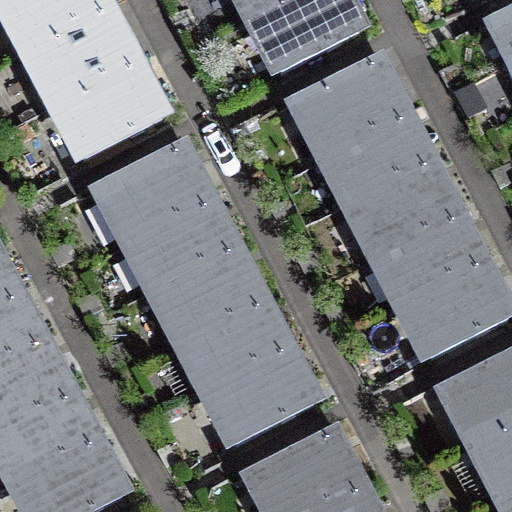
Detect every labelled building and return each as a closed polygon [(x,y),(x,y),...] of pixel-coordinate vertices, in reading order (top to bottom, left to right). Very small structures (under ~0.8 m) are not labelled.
[(0,0),(0,3),(26,54),(103,12),(97,0),(0,0)] [(240,0),(251,21),(290,0),(240,0)] [(339,0),(290,0),(251,21),(280,76),(358,36),(339,0)] [(55,108),(132,67),(103,12),(26,54),(55,108)] [(511,58),(511,16),(495,25),(511,58)] [(325,161),(403,120),(374,65),(296,105),(325,161)] [(132,67),(55,108),(84,163),(162,122),(132,67)] [(349,207),(427,166),(403,120),(325,161),(349,207)] [(129,247),(207,206),(177,151),(100,192),(129,247)] [(377,261),(455,220),(427,166),(349,207),(377,261)] [(153,293),(231,252),(207,206),(129,247),(153,293)] [(401,307),(479,266),(455,220),(377,261),(401,307)] [(182,347),(260,306),(231,252),(153,293),(182,347)] [(479,266),(401,307),(430,362),(508,322),(479,266)] [(0,306),(14,299),(0,272),(0,306)] [(0,364),(39,344),(14,299),(0,306),(0,364)] [(206,393),(284,352),(260,306),(182,347),(206,393)] [(0,434),(68,399),(39,344),(0,364),(0,434)] [(284,352),(206,393),(235,448),(313,407),(284,352)] [(474,447),(511,427),(511,356),(445,392),(474,447)] [(0,458),(14,485),(92,444),(68,399),(0,434),(0,458)] [(502,502),(511,496),(511,427),(474,447),(502,502)] [(268,511),(319,511),(358,492),(328,436),(251,477),(268,511)] [(92,444),(14,485),(28,511),(97,511),(121,499),(92,444)] [(368,511),(358,492),(319,511),(368,511)] [(507,511),(511,511),(511,496),(502,502),(507,511)]
